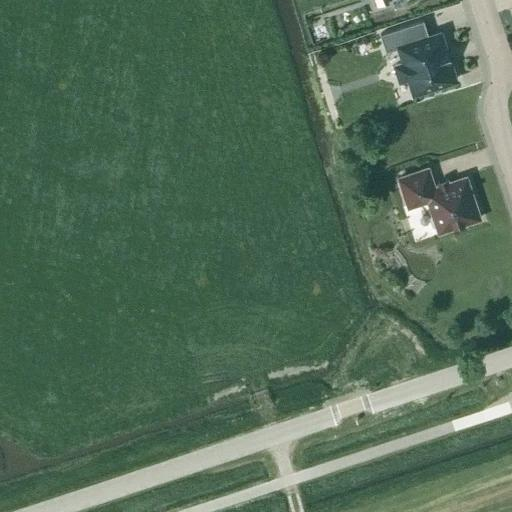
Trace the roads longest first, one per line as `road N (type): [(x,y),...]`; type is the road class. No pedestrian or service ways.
road 1 (tertiary): [(353,408),(39,511)]
road 2 (residential): [(475,0),(498,71),(490,102),(511,179)]
road 3 (tertiary): [(353,408),(511,357)]
